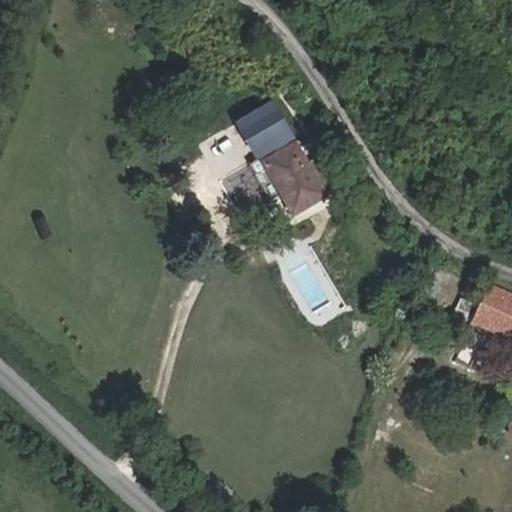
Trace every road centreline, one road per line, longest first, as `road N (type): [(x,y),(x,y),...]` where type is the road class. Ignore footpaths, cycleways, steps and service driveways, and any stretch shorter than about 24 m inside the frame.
road 1 (residential): [(511,272),(443,238),(380,182),(282,17),(254,0)]
road 2 (residential): [(0,374),(153,511)]
